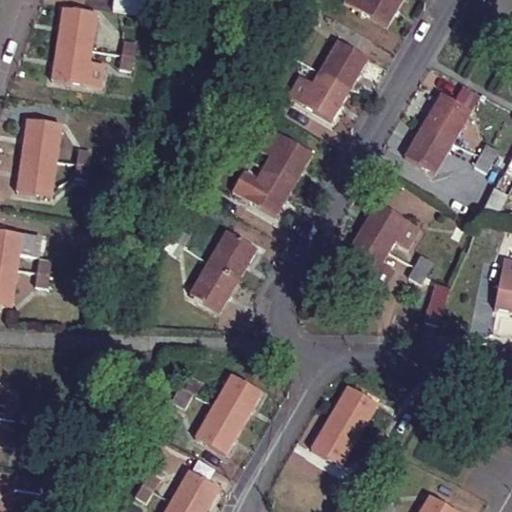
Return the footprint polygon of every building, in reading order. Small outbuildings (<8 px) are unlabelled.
[(143,19),(146,3),(127,0),(118,0),(116,15),(143,19)] [(194,9),(195,0),(167,0),(166,5),(194,9)] [(406,1),(404,0),(347,0),(344,7),(388,32),(406,1)] [(309,7),(303,17),(315,24),(321,14),(309,7)] [(63,14),(58,50),(93,55),(98,19),(63,14)] [(125,46),(123,59),(135,61),(137,48),(125,46)] [(339,46),(320,78),(351,96),(369,65),(339,46)] [(93,55),(58,50),(53,87),(103,93),(106,70),(91,68),(93,55)] [(135,61),(123,59),(121,73),(133,74),(135,61)] [(351,96),(320,78),(313,89),(300,82),(288,101),(331,127),(351,96)] [(261,92),(255,103),(267,109),(273,99),(261,92)] [(443,98),(424,129),(454,147),(473,116),(443,98)] [(255,103),(249,113),(260,120),(267,109),(255,103)] [(27,124),(22,160),(56,166),(62,129),(27,124)] [(424,129),(405,161),(436,178),(454,147),(424,129)] [(294,191),(314,160),(271,133),(259,153),(271,161),(264,172),(294,191)] [(481,163),(492,170),(498,159),(487,152),(481,163)] [(79,155),(77,168),(89,170),(91,157),(79,155)] [(56,166),(22,160),(16,196),(51,201),(56,166)] [(474,173),(486,180),(492,170),(481,163),(474,173)] [(89,170),(77,168),(74,182),(87,183),(89,170)] [(264,172),(245,203),(276,222),(294,191),(264,172)] [(206,187),(199,197),(211,204),(217,193),(206,187)] [(511,201),(499,194),(483,221),(497,225),(511,201)] [(199,197),(193,207),(205,215),(211,204),(199,197)] [(377,207),(359,239),(390,256),(396,245),(410,253),(421,232),(377,207)] [(210,224),(242,244),(245,239),(230,229),(230,231),(212,220),(210,224)] [(242,244),(210,224),(200,239),(217,249),(207,266),(238,284),(257,253),(242,244)] [(0,236),(0,274),(18,278),(21,259),(47,263),(50,245),(24,241),(25,232),(7,230),(6,237),(0,236)] [(119,248),(121,234),(92,230),(90,244),(119,248)] [(390,256),(359,239),(341,270),(385,296),(396,276),(383,268),(390,256)] [(170,244),(164,254),(175,261),(181,251),(170,244)] [(416,272),(428,279),(434,268),(422,261),(416,272)] [(495,313),(511,316),(511,264),(506,264),(495,313)] [(208,266),(190,298),(220,315),(238,284),(208,266)] [(40,268),(38,281),(50,283),(53,270),(40,268)] [(410,283),(422,289),(428,279),(416,272),(410,283)] [(18,278),(0,274),(0,311),(12,313),(15,292),(18,278)] [(50,283),(38,281),(36,294),(48,297),(50,283)] [(424,326),(437,332),(451,295),(438,290),(424,326)] [(58,330),(58,315),(31,315),(31,330),(58,330)] [(214,411),(245,429),(264,397),(233,380),(214,411)] [(186,395),(197,402),(204,390),(193,383),(186,395)] [(330,423),(360,441),(371,422),(386,431),(394,418),(378,408),(383,398),(369,391),(363,400),(348,392),(330,423)] [(8,410),(18,411),(20,397),(10,395),(8,410)] [(16,424),(18,411),(8,410),(6,422),(16,424)] [(227,461),(245,429),(214,411),(196,443),(227,461)] [(341,471),(360,441),(330,423),(312,454),(341,471)] [(372,447),(383,455),(390,444),(378,436),(372,447)] [(377,465),(383,455),(372,447),(365,459),(377,465)] [(189,480),(174,511),(213,511),(221,494),(189,480)] [(148,490),(146,494),(157,502),(160,495),(148,490)] [(157,502),(146,494),(143,502),(138,511),(152,511),(155,507),(157,502)] [(374,509),(379,511),(387,511),(392,504),(381,498),(374,509)] [(451,511),(430,500),(423,511),(451,511)]
